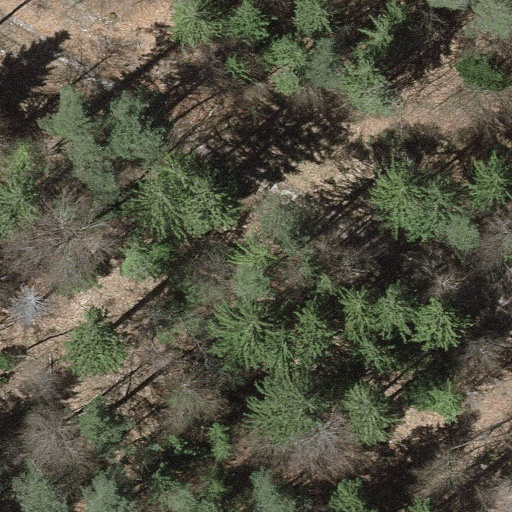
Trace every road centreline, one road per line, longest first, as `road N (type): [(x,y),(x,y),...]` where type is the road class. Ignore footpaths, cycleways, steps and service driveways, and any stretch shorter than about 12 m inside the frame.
road 1 (track): [(0,20),(152,106),(511,356)]
road 2 (track): [(152,106),(511,181)]
